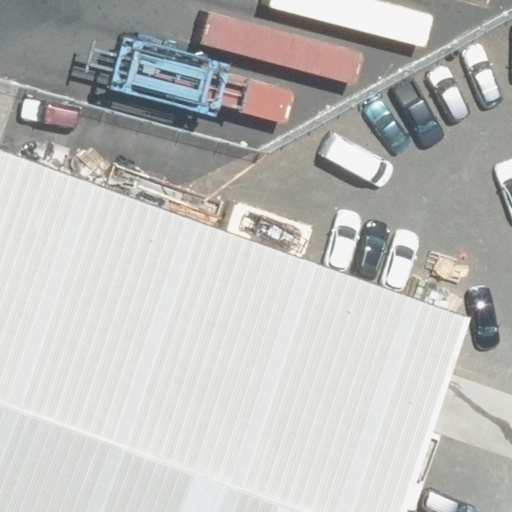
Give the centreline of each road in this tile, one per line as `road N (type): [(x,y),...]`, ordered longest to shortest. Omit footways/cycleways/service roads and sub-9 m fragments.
road 1 (unknown): [(0,134),(372,256),(477,323),(495,346)]
road 2 (unknown): [(495,346),(451,511)]
